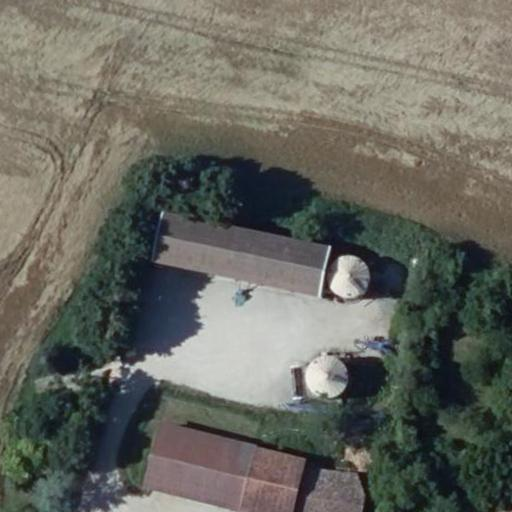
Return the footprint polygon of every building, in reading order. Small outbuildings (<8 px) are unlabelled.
[(152,218),(141,265),(308,300),(318,253),(152,218)] [(317,274),(316,277),(316,278),(315,279),(315,283),(316,285),(316,286),(316,288),(317,291),(319,293),(320,295),(322,297),(324,299),(329,302),(332,303),(335,303),(340,303),(343,303),(346,302),(348,301),(351,300),(353,298),(355,296),(357,293),(359,290),(359,289),(360,286),(360,283),(360,280),(360,277),(359,275),(358,272),(357,270),(356,268),(355,267),(353,265),(351,263),(349,262),(347,261),(344,259),(338,259),(335,259),(333,259),(330,260),(327,261),(326,262),(322,265),(321,267),(319,269),(317,271),(317,274)] [(294,379),(293,381),(293,383),(293,384),(293,387),(293,390),(294,391),(294,392),(295,395),(296,398),(298,400),(299,402),(302,404),(307,407),(309,408),(312,408),(318,408),(320,408),(323,407),(326,406),(328,404),(331,403),(333,400),(334,398),(336,395),(337,393),(337,390),(338,388),(338,385),(338,382),(337,379),(336,377),(335,374),(334,373),(333,372),(331,370),(329,368),(327,366),(324,365),(321,364),(316,363),(313,363),(310,364),(307,365),(305,366),(303,367),(300,370),(298,371),(297,374),(295,376),(294,379)] [(147,481),(233,501),(237,467),(251,471),(264,447),(161,419),(147,481)] [(233,501),(278,511),(363,511),(366,493),(316,486),(316,467),(304,465),(301,456),(279,451),(264,447),(251,471),(233,501)] [(316,486),(366,493),(358,471),(316,467),(316,486)]
